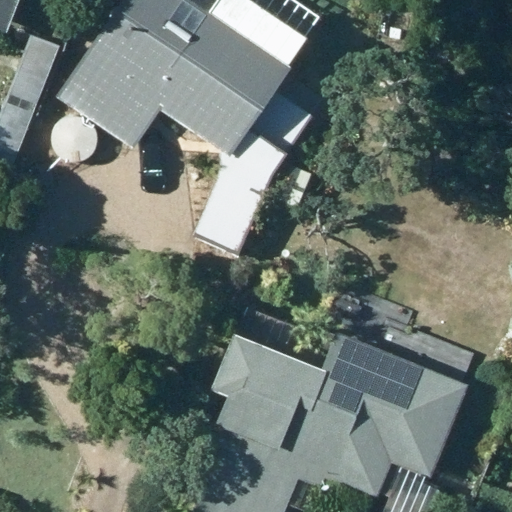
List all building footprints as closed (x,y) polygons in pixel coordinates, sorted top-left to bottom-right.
[(0,0),(0,35),(11,0),(0,0)] [(117,0),(51,101),(128,153),(154,114),(220,158),(187,240),(229,257),(257,189),(306,116),(265,88),(300,38),(242,0),(117,0)] [(23,37),(0,94),(0,169),(0,170),(6,171),(54,50),(23,37)] [(287,173),(277,189),(292,199),(303,183),(287,173)] [(199,396),(213,402),(202,430),(209,433),(177,511),(278,511),(290,484),(311,493),(315,483),(367,503),(382,466),(424,484),(460,390),(453,387),(462,366),(425,350),(416,372),(328,337),(313,376),(223,339),(199,396)]
